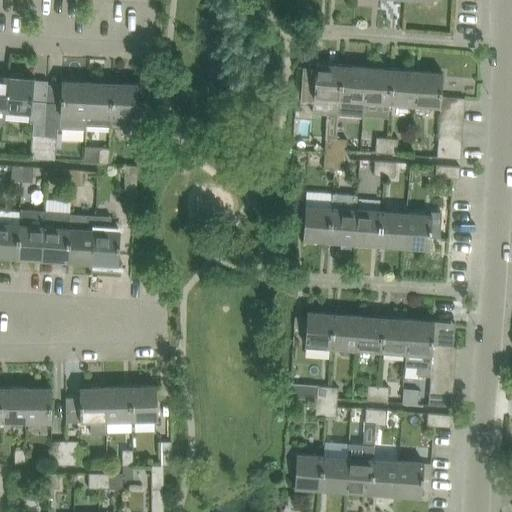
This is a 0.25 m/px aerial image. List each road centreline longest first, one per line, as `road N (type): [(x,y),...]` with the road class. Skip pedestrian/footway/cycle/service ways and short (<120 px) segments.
road 1 (residential): [(474,481),(495,223)]
road 2 (residential): [(495,223),(503,0)]
road 3 (unclassified): [(139,329),(0,330)]
road 4 (unclassified): [(128,12),(0,21)]
